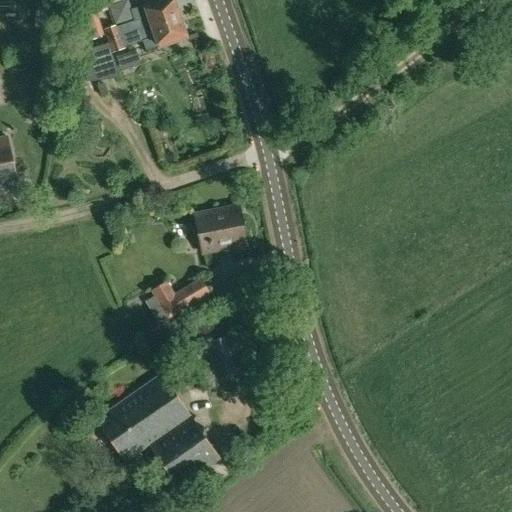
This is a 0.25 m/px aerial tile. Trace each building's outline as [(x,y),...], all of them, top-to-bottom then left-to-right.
[(97,0),(100,9),(119,0),(97,0)] [(104,29),(108,42),(178,17),(172,0),(162,0),(144,7),(145,9),(142,10),(141,6),(130,10),(134,21),(117,27),(116,25),(104,29)] [(178,17),(108,42),(85,50),(84,48),(73,51),(74,83),(119,78),(111,53),(122,49),(122,48),(141,41),(145,51),(185,36),(178,17)] [(35,103),(30,119),(42,122),(47,107),(35,103)] [(0,139),(0,191),(19,187),(8,138),(0,139)] [(196,217),(203,252),(246,244),(239,209),(196,217)] [(150,291),(154,296),(145,301),(158,323),(167,317),(169,320),(184,311),(190,321),(213,307),(207,297),(210,295),(200,279),(174,293),(167,281),(150,291)] [(206,342),(215,379),(242,373),(233,335),(206,342)] [(150,445),(190,416),(161,375),(97,421),(126,462),(150,445)] [(150,445),(179,487),(220,458),(190,416),(150,445)]
